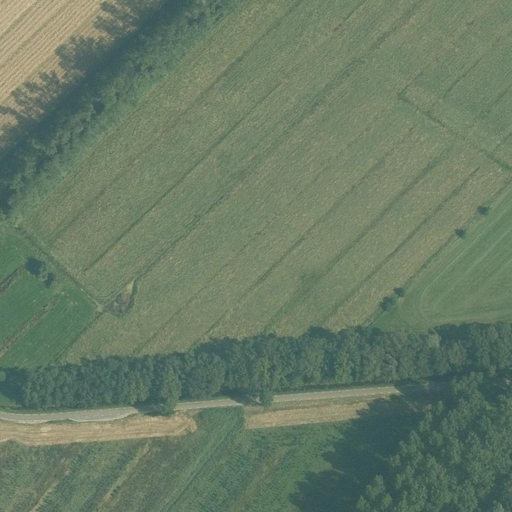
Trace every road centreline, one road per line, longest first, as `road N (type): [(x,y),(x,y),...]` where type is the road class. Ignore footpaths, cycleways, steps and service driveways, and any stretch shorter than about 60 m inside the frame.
road 1 (unclassified): [(511,380),(0,414)]
road 2 (unclassified): [(0,196),(203,0)]
road 3 (track): [(511,406),(433,511)]
